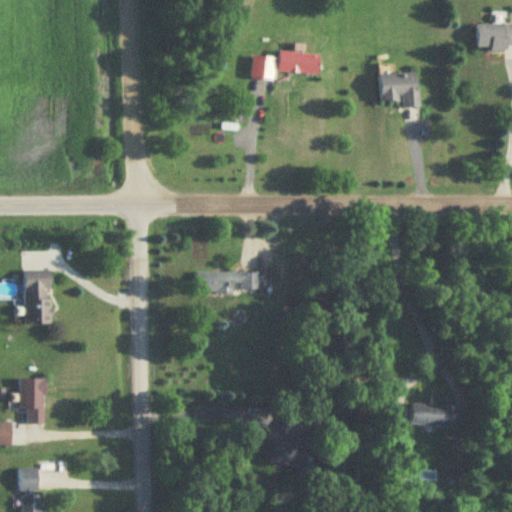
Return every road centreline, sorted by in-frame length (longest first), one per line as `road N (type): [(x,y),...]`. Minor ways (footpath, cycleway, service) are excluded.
road 1 (residential): [(133,200),(511,199)]
road 2 (residential): [(142,511),(133,200)]
road 3 (residential): [(133,200),(124,0)]
road 4 (residential): [(0,202),(133,200)]
